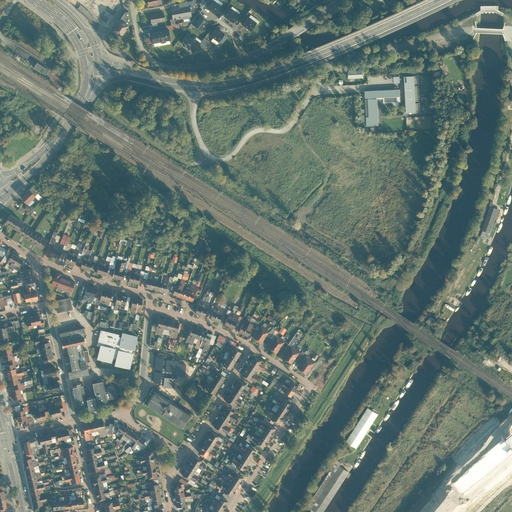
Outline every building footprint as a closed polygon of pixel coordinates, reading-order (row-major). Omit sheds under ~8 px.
[(113,0),(114,9),(121,9),(120,0),(113,0)] [(179,7),(170,8),(172,20),(190,17),(189,8),(193,7),(191,1),(179,3),(179,7)] [(221,7),(212,1),(207,7),(216,14),(221,7)] [(85,8),(80,5),(78,9),(84,14),(86,16),(88,18),(91,21),(97,30),(100,27),(96,20),(92,14),(90,12),(88,10),(85,8)] [(230,8),(224,16),(233,22),(239,15),(230,8)] [(125,12),(112,30),(121,36),(128,24),(131,24),(129,11),(125,12)] [(163,13),(150,15),(151,23),(164,21),(163,13)] [(201,32),(209,22),(200,16),(193,25),(201,32)] [(256,24),(247,17),(241,25),(250,32),(256,24)] [(224,35),(214,27),(209,34),(218,42),(224,35)] [(169,30),(153,33),(154,45),(156,47),(168,45),(170,43),(170,41),(171,40),(169,30)] [(187,34),(181,42),(184,44),(185,46),(187,47),(194,37),(193,36),(192,38),(187,34)] [(194,37),(187,47),(189,48),(190,49),(194,51),(197,47),(200,43),(194,39),(195,38),(194,37)] [(210,42),(204,38),(200,43),(206,48),(210,42)] [(38,63),(35,68),(45,75),(49,71),(38,63)] [(347,70),(347,80),(363,79),(363,69),(347,70)] [(404,77),(406,113),(416,113),(415,76),(404,77)] [(377,97),(384,97),(384,102),(401,101),(401,96),(400,88),(365,89),(365,98),(366,98),(367,117),(366,117),(366,124),(380,123),(380,116),(378,116),(377,97)] [(32,187),(20,198),(26,205),(35,197),(33,194),(36,192),(32,187)] [(25,210),(21,206),(17,211),(22,214),(25,210)] [(491,207),(483,230),(491,233),(499,210),(491,207)] [(23,223),(10,215),(5,223),(17,231),(22,224),(23,223)] [(30,240),(35,232),(22,224),(17,231),(17,232),(30,240)] [(48,241),(35,232),(30,240),(43,249),(48,241)] [(71,237),(64,234),(60,242),(68,245),(71,237)] [(54,257),(60,243),(55,241),(56,239),(51,237),(49,243),(54,245),(49,255),(54,257)] [(119,243),(130,246),(131,241),(121,238),(119,243)] [(64,245),(60,243),(54,257),(58,259),(64,245)] [(75,249),(70,248),(65,261),(69,263),(75,249)] [(79,251),(75,249),(69,263),(74,265),(79,251)] [(85,253),(80,267),(85,269),(90,255),(85,253)] [(22,260),(12,254),(8,261),(11,263),(8,267),(12,270),(13,269),(17,271),(20,267),(19,266),(22,260)] [(95,256),(90,255),(85,269),(90,271),(95,256)] [(106,260),(101,258),(96,273),(101,274),(106,260)] [(117,259),(112,278),(117,279),(122,261),(117,259)] [(110,261),(106,260),(101,274),(106,275),(110,261)] [(127,262),(122,261),(117,279),(122,280),(127,262)] [(34,281),(31,265),(26,262),(21,269),(22,272),(23,272),(24,274),(19,275),(20,280),(25,279),(26,283),(34,281)] [(137,268),(132,267),(129,282),(133,283),(137,268)] [(155,272),(149,271),(145,287),(149,288),(154,289),(158,290),(163,291),(166,291),(170,275),(163,274),(161,281),(154,279),(155,272)] [(71,291),(75,281),(60,276),(61,274),(55,272),(51,284),(71,291)] [(193,303),(199,286),(191,283),(189,290),(182,288),(185,281),(179,278),(173,295),(176,296),(182,299),(186,300),(189,301),(193,303)] [(87,302),(92,286),(88,285),(83,300),(87,302)] [(92,286),(87,302),(92,303),(97,288),(92,286)] [(28,294),(24,295),(26,303),(38,300),(36,292),(33,292),(32,287),(26,288),(28,294)] [(103,306),(108,290),(103,289),(98,305),(103,306)] [(108,290),(103,306),(108,307),(112,292),(108,290)] [(19,293),(12,295),(14,304),(21,302),(19,293)] [(119,310),(123,295),(118,293),(114,309),(119,310)] [(128,296),(123,295),(119,310),(124,312),(128,296)] [(54,300),(56,312),(73,309),(70,297),(54,300)] [(135,313),(138,298),(133,297),(130,312),(135,313)] [(143,299),(138,298),(135,313),(140,314),(143,299)] [(195,313),(199,314),(205,300),(200,299),(195,313)] [(204,316),(209,302),(205,300),(199,314),(204,316)] [(214,320),(220,306),(216,304),(210,319),(214,320)] [(220,306),(214,320),(218,322),(224,308),(220,306)] [(92,312),(85,310),(83,314),(90,319),(92,312)] [(224,324),(228,327),(235,313),(231,310),(224,324)] [(240,315),(235,313),(228,327),(233,329),(240,315)] [(39,314),(29,316),(30,321),(27,322),(29,328),(34,327),(33,325),(39,324),(40,325),(44,324),(43,318),(40,319),(39,314)] [(159,317),(155,334),(162,336),(164,327),(171,329),(169,338),(172,339),(176,340),(180,322),(159,317)] [(238,332),(242,334),(250,320),(246,318),(238,332)] [(1,327),(0,327),(0,336),(4,336),(5,340),(10,339),(9,334),(8,334),(7,331),(14,330),(13,325),(16,324),(16,327),(20,326),(18,319),(11,321),(12,325),(7,326),(7,323),(0,324),(1,327)] [(253,323),(250,320),(242,334),(246,336),(253,323)] [(257,340),(266,328),(261,325),(253,337),(257,340)] [(192,326),(186,342),(192,344),(195,336),(203,339),(200,348),(207,351),(211,342),(209,341),(212,333),(192,326)] [(283,335),(287,329),(282,326),(278,332),(283,335)] [(63,346),(67,345),(76,343),(85,341),(84,337),(86,336),(84,327),(60,332),(63,346)] [(266,328),(257,340),(261,343),(270,331),(266,328)] [(97,345),(100,345),(101,344),(118,348),(119,348),(120,346),(119,346),(121,336),(118,336),(119,333),(101,329),(97,345)] [(138,335),(122,332),(121,336),(119,346),(120,346),(119,348),(132,351),(132,348),(134,349),(138,335)] [(268,348),(273,351),(281,338),(276,336),(268,348)] [(38,343),(40,352),(51,349),(49,341),(44,342),(43,337),(34,339),(36,344),(38,343)] [(285,341),(281,338),(273,351),(277,354),(285,341)] [(77,346),(76,343),(67,345),(72,369),(68,370),(69,377),(88,373),(82,345),(77,346)] [(215,361),(230,370),(242,352),(227,343),(223,349),(230,353),(226,359),(219,355),(217,358),(215,361)] [(6,348),(2,349),(4,359),(9,358),(10,364),(5,365),(9,384),(14,383),(15,388),(11,390),(13,400),(18,399),(18,401),(27,399),(26,398),(23,398),(23,395),(21,395),(20,390),(22,389),(19,380),(18,380),(17,375),(23,373),(22,369),(16,370),(15,365),(16,365),(14,355),(12,355),(11,350),(13,349),(11,344),(6,345),(6,348)] [(118,348),(101,344),(100,345),(97,359),(112,362),(113,358),(116,358),(118,348)] [(287,361),(295,348),(291,345),(283,358),(287,361)] [(132,351),(119,348),(118,348),(116,358),(114,364),(130,368),(134,352),(132,351)] [(295,348),(287,361),(291,364),(300,351),(295,348)] [(51,349),(40,352),(43,360),(53,357),(51,349)] [(255,355),(242,375),(249,380),(250,379),(255,382),(259,376),(254,373),(257,367),(262,370),(266,365),(261,362),(262,360),(255,355)] [(302,371),(310,358),(306,355),(297,368),(302,371)] [(178,379),(178,376),(185,376),(186,364),(178,363),(178,360),(166,359),(166,360),(163,360),(163,356),(155,356),(154,369),(155,369),(155,371),(154,371),(153,383),(160,383),(163,383),(163,388),(174,388),(175,379),(178,379)] [(310,358),(302,371),(306,374),(315,361),(310,358)] [(55,366),(42,368),(44,377),(44,381),(54,379),(53,375),(57,374),(55,366)] [(212,377),(215,373),(212,371),(207,368),(205,372),(212,377)] [(204,388),(214,394),(225,377),(216,371),(215,373),(212,377),(214,378),(212,381),(211,384),(208,382),(204,388)] [(283,383),(294,391),(298,385),(287,378),(283,383)] [(54,379),(44,381),(45,384),(46,383),(48,392),(60,390),(58,381),(55,382),(54,379)] [(204,388),(208,382),(205,380),(203,379),(200,385),(204,388)] [(240,379),(226,401),(233,406),(231,408),(236,410),(242,400),(238,398),(242,392),(246,394),(250,387),(247,385),(247,383),(240,379)] [(76,386),(72,387),(76,407),(87,405),(88,409),(92,409),(96,408),(95,403),(106,401),(106,400),(116,398),(115,389),(104,392),(102,381),(92,383),(94,394),(95,394),(96,396),(83,399),(83,396),(84,396),(82,385),(81,385),(80,383),(76,384),(76,386)] [(294,391),(283,383),(279,389),(290,397),(294,391)] [(249,390),(251,391),(247,396),(252,399),(258,389),(252,385),(249,390)] [(148,406),(186,430),(195,415),(157,391),(148,406)] [(280,398),(278,401),(290,408),(293,403),(286,398),(285,401),(280,398)] [(15,411),(18,421),(22,420),(23,423),(33,421),(33,419),(36,418),(37,421),(46,418),(45,414),(51,413),(52,417),(61,415),(60,410),(63,410),(61,400),(56,401),(57,406),(51,408),(51,407),(47,408),(46,403),(41,404),(42,410),(36,411),(35,404),(30,405),(32,416),(26,417),(25,411),(30,410),(29,405),(19,407),(20,410),(15,411)] [(279,409),(286,414),(290,408),(278,401),(276,403),(281,406),(279,409)] [(226,407),(214,427),(221,432),(222,430),(227,433),(231,428),(226,425),(230,419),(235,422),(238,416),(234,413),(234,412),(226,407)] [(348,442),(359,448),(380,415),(370,408),(348,442)] [(271,412),(282,419),(286,414),(279,409),(277,412),(273,409),(271,412)] [(274,417),(272,419),(279,424),(282,419),(271,412),(269,414),(274,417)] [(103,420),(83,424),(86,440),(93,439),(92,432),(99,430),(100,438),(107,437),(103,420)] [(261,425),(273,432),(277,427),(270,423),(268,425),(263,422),(261,425)] [(146,440),(121,423),(116,430),(121,433),(117,438),(122,440),(125,436),(133,441),(130,446),(134,449),(137,444),(141,447),(146,440)] [(264,431),(263,433),(270,437),(273,432),(261,425),(259,428),(264,431)] [(68,429),(20,441),(22,449),(34,507),(42,505),(42,501),(47,500),(46,495),(41,496),(39,490),(44,489),(43,483),(38,485),(37,478),(42,477),(41,472),(35,473),(34,466),(39,465),(38,460),(32,461),(31,455),(47,452),(47,449),(47,448),(46,443),(52,442),(52,439),(57,437),(58,441),(64,439),(65,444),(72,443),(71,440),(67,441),(67,439),(70,438),(69,434),(72,434),(71,429),(68,430),(68,429)] [(213,431),(199,452),(207,457),(208,454),(213,457),(215,452),(212,450),(216,444),(219,447),(222,442),(218,440),(221,436),(213,431)] [(256,432),(255,435),(267,442),(270,437),(263,433),(262,435),(256,432)] [(256,443),(263,448),(267,442),(255,435),(253,437),(258,441),(256,443)] [(81,482),(73,446),(64,448),(65,451),(60,452),(61,458),(66,457),(67,463),(62,464),(63,470),(68,468),(70,475),(65,476),(66,482),(71,480),(72,483),(81,482)] [(242,449),(254,457),(257,452),(250,447),(249,449),(244,446),(242,449)] [(95,448),(86,449),(91,472),(100,470),(100,469),(105,467),(104,461),(98,462),(97,455),(102,454),(101,447),(95,449),(95,448)] [(245,454),(244,456),(250,461),(254,457),(242,449),(241,451),(245,454)] [(163,511),(164,511),(161,511),(155,511),(154,504),(162,503),(159,484),(154,485),(153,477),(157,476),(153,451),(144,452),(147,469),(142,470),(143,475),(147,475),(148,478),(152,477),(153,482),(147,483),(148,487),(150,487),(150,492),(144,493),(145,496),(141,496),(142,500),(152,498),(152,503),(151,503),(152,509),(147,510),(147,511),(163,511)] [(195,455),(182,475),(190,480),(191,479),(196,482),(199,477),(194,474),(198,468),(203,471),(206,465),(202,462),(203,460),(195,455)] [(237,458),(247,465),(250,461),(244,456),(242,458),(238,455),(237,458)] [(237,465),(244,470),(247,465),(237,458),(235,460),(239,462),(237,465)] [(308,508),(312,511),(311,511),(324,511),(350,472),(341,466),(336,463),(308,508)] [(231,472),(229,474),(241,482),(244,477),(237,472),(235,475),(231,472)] [(101,474),(92,476),(98,500),(106,498),(105,495),(110,494),(109,489),(104,490),(103,482),(107,481),(106,477),(102,478),(101,474)] [(230,483),(238,488),(241,482),(229,474),(228,477),(233,480),(230,483)] [(224,482),(223,484),(235,492),(238,488),(230,483),(229,485),(224,482)] [(174,488),(177,507),(182,506),(183,511),(188,511),(188,504),(186,504),(186,499),(191,498),(190,493),(184,494),(184,488),(185,488),(184,483),(177,485),(178,487),(174,488)] [(232,497),(235,492),(223,484),(222,486),(227,489),(225,492),(232,497)] [(53,501),(54,510),(83,507),(82,498),(80,498),(80,495),(76,495),(76,499),(71,499),(71,503),(70,503),(69,496),(66,496),(66,503),(68,502),(68,503),(65,503),(65,500),(59,501),(58,495),(55,496),(56,501),(53,501)] [(221,511),(224,508),(227,504),(229,501),(222,496),(220,500),(215,497),(212,501),(217,504),(213,511),(208,507),(205,511),(206,511),(221,511)] [(114,511),(114,509),(120,508),(118,501),(113,502),(113,501),(104,503),(105,511),(114,511)]
